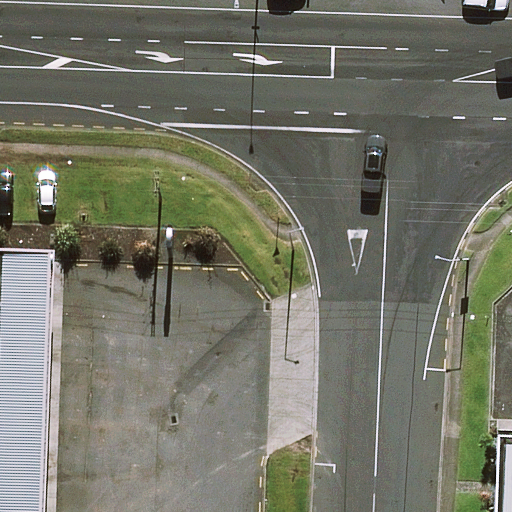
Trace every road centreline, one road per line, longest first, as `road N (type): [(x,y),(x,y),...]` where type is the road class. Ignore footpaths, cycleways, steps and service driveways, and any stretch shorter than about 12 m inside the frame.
road 1 (residential): [(391,78),(375,511)]
road 2 (secondary): [(391,78),(122,69),(0,53)]
road 3 (secondary): [(511,70),(391,78)]
